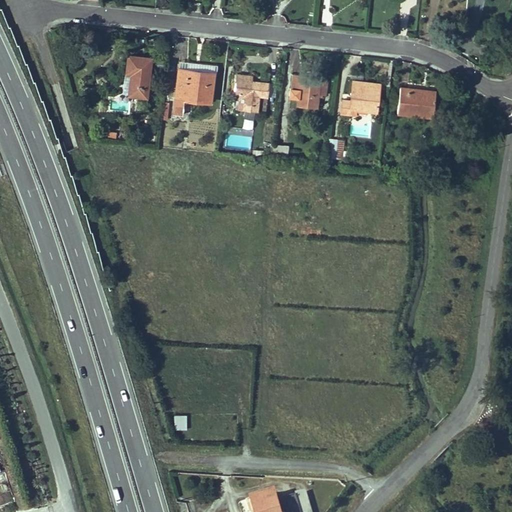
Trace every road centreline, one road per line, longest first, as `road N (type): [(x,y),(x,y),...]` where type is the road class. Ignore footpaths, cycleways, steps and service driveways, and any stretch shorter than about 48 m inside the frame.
road 1 (residential): [(511,101),(421,52),(28,8)]
road 2 (trunk): [(151,511),(73,249),(0,57)]
road 3 (trunk): [(0,124),(41,225),(126,511)]
road 4 (residential): [(70,511),(0,303)]
road 5 (tertiary): [(479,398),(511,194)]
road 6 (tertiary): [(364,511),(479,398)]
